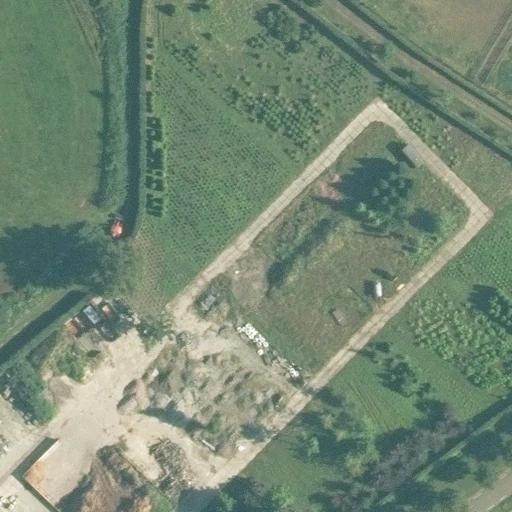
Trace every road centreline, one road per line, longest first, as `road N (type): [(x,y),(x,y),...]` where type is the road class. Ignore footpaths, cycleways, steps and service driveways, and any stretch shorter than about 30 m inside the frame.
road 1 (track): [(141,0),(128,224),(0,342)]
road 2 (track): [(347,0),(511,110)]
